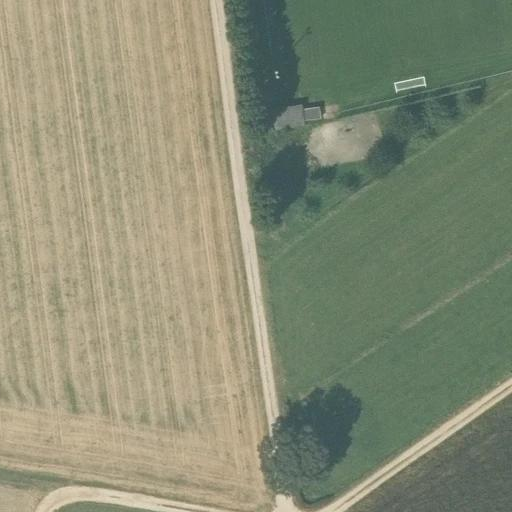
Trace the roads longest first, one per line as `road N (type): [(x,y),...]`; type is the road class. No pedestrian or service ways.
road 1 (track): [(285,511),(218,0)]
road 2 (track): [(327,511),(511,384)]
road 3 (track): [(0,484),(175,511)]
